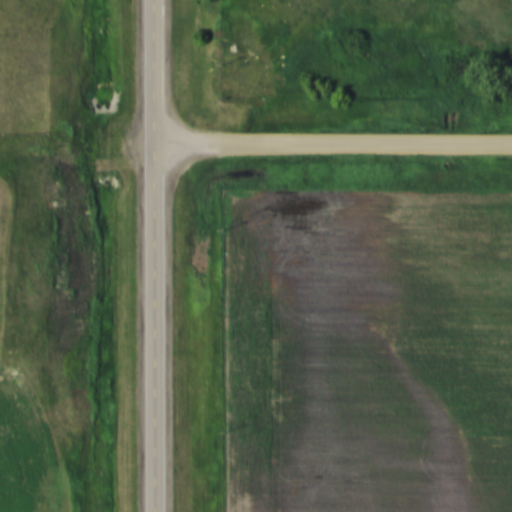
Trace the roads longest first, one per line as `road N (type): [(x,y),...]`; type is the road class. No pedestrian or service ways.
road 1 (secondary): [(158,0),(161,511)]
road 2 (tertiary): [(511,148),(160,147)]
